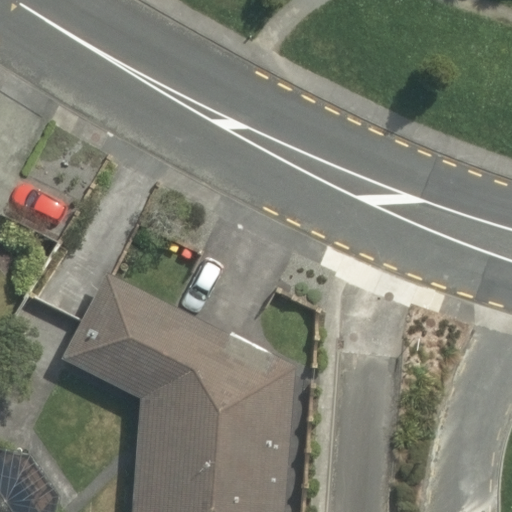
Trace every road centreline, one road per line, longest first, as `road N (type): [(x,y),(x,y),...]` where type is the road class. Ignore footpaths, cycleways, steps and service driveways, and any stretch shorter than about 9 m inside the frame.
road 1 (tertiary): [(380,202),(209,116),(19,0)]
road 2 (residential): [(358,511),(380,202)]
road 3 (tertiary): [(511,248),(380,202)]
